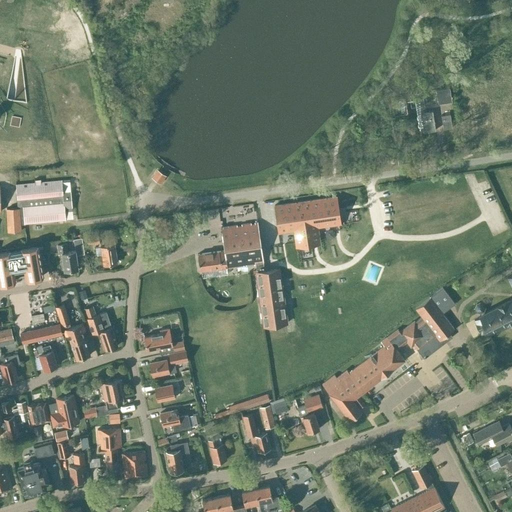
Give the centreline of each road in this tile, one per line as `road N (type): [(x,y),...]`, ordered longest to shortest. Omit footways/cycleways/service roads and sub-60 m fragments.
road 1 (residential): [(156,492),(316,455)]
road 2 (residential): [(156,492),(63,498),(13,511)]
road 3 (residential): [(156,492),(129,350)]
road 4 (residential): [(129,350),(0,391)]
